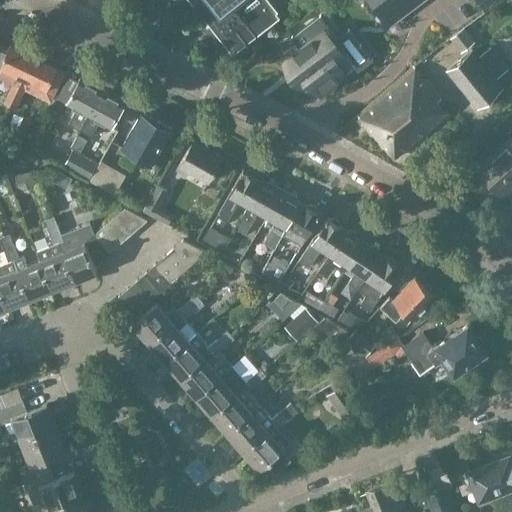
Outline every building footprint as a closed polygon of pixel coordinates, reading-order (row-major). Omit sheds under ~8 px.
[(188,0),(216,34),(231,53),(278,16),(265,0),(188,0)] [(368,0),(387,25),(419,0),(368,0)] [(298,46),(283,56),(306,86),(313,80),(321,92),(341,76),(358,64),(337,37),(320,14),(290,36),(298,46)] [(0,77),(11,83),(8,90),(20,96),(24,88),(25,86),(18,83),(22,76),(33,52),(27,49),(10,41),(8,46),(0,42),(0,77)] [(477,108),(503,87),(472,48),(446,69),(477,108)] [(22,76),(18,83),(25,86),(24,88),(51,101),(66,69),(56,64),(56,63),(33,52),(22,76)] [(355,113),(356,115),(393,158),(446,112),(436,100),(439,97),(411,65),(355,113)] [(57,97),(75,107),(88,114),(102,88),(80,76),(77,81),(69,77),(57,97)] [(88,114),(99,120),(110,126),(124,100),(102,88),(88,114)] [(8,90),(3,100),(15,106),(20,96),(8,90)] [(67,123),(80,130),(88,114),(75,107),(67,123)] [(141,110),(120,147),(151,164),(171,128),(141,110)] [(88,114),(80,130),(91,135),(99,120),(88,114)] [(77,132),(70,146),(78,151),(86,136),(77,132)] [(501,194),(511,184),(511,135),(477,167),(501,194)] [(208,181),(222,156),(192,139),(175,168),(186,174),(189,170),(208,181)] [(88,177),(96,163),(72,149),(64,163),(88,177)] [(2,160),(2,167),(2,168),(25,168),(25,159),(2,160)] [(100,160),(89,179),(89,180),(114,194),(125,174),(100,160)] [(239,198),(247,203),(261,179),(242,169),(214,219),(222,224),(225,218),(227,219),(239,198)] [(15,172),(15,185),(22,185),(24,190),(36,185),(30,171),(15,172)] [(261,179),(247,203),(234,227),(244,233),(258,209),(266,214),(280,190),(261,179)] [(156,212),(168,191),(156,184),(144,205),(156,212)] [(273,246),(285,224),(299,201),(280,190),(266,214),(275,219),(263,240),(273,246)] [(299,201),(285,224),(295,230),(288,243),(298,249),(319,212),(299,201)] [(125,207),(116,214),(131,233),(148,219),(125,207)] [(116,214),(105,223),(120,241),(131,233),(116,214)] [(48,217),(43,219),(47,230),(53,227),(58,225),(54,215),(48,217)] [(322,247),(330,252),(345,229),(327,217),(299,260),(309,266),(322,247)] [(96,269),(93,262),(84,239),(95,230),(91,221),(61,233),(63,238),(58,240),(73,278),(95,270),(96,269)] [(105,223),(95,230),(109,250),(120,241),(105,223)] [(210,224),(202,238),(210,242),(218,228),(210,224)] [(35,249),(39,257),(51,287),(73,278),(58,240),(63,238),(58,225),(53,227),(47,230),(53,242),(35,249)] [(340,259),(348,264),(363,242),(345,229),(330,252),(317,271),(327,278),(340,259)] [(109,250),(95,230),(84,239),(99,258),(109,250)] [(0,236),(0,239),(3,248),(8,245),(13,243),(9,233),(4,235),(0,236)] [(183,239),(173,247),(188,265),(205,251),(183,239)] [(363,242),(348,264),(356,270),(348,282),(357,289),(381,253),(363,242)] [(0,263),(0,288),(7,305),(29,296),(14,258),(19,256),(13,243),(8,245),(3,248),(8,260),(0,263)] [(173,247),(164,255),(179,273),(188,265),(173,247)] [(399,265),(381,253),(357,289),(366,294),(360,303),(370,310),(399,265)] [(14,258),(29,296),(51,287),(39,257),(26,262),(23,254),(19,256),(14,258)] [(169,281),(179,273),(164,255),(154,263),(169,281)] [(270,259),(264,271),(278,279),(288,260),(281,257),(277,263),(270,259)] [(154,263),(145,270),(160,289),(169,281),(154,263)] [(151,297),(160,289),(145,270),(136,278),(151,297)] [(380,304),(380,305),(392,315),(400,306),(413,318),(434,294),(414,276),(393,298),(389,294),(380,304)] [(136,278),(127,286),(142,304),(151,297),(136,278)] [(133,312),(142,304),(127,286),(117,294),(133,312)] [(186,300),(194,308),(203,300),(196,292),(186,300)] [(299,299),(278,320),(293,334),(313,313),(299,299)] [(148,340),(173,319),(157,300),(132,321),(148,340)] [(184,317),(194,308),(186,300),(177,308),(184,317)] [(148,340),(164,358),(195,331),(179,313),(173,319),(148,340)] [(454,371),(484,350),(466,324),(453,332),(452,330),(431,345),(421,331),(401,345),(419,372),(443,355),(454,371)] [(227,328),(218,337),(225,345),(234,337),(227,328)] [(195,331),(164,358),(179,376),(210,350),(204,343),(205,342),(195,331)] [(225,345),(218,337),(208,345),(215,353),(225,345)] [(214,354),(210,350),(179,376),(195,394),(231,364),(219,350),(214,354)] [(370,354),(356,363),(359,367),(373,358),(370,354)] [(359,367),(350,372),(374,410),(397,395),(373,358),(359,367)] [(244,378),(231,364),(195,394),(210,413),(242,386),(243,385),(240,381),(244,378)] [(249,373),(256,380),(265,372),(259,365),(249,373)] [(247,389),(256,380),(249,373),(244,378),(240,381),(243,385),(247,389)] [(342,419),(359,407),(343,382),(325,394),(342,419)] [(210,413),(226,431),(258,404),(242,386),(210,413)] [(13,442),(19,440),(56,425),(46,402),(26,410),(22,399),(0,407),(0,420),(0,421),(11,417),(16,430),(9,433),(13,442)] [(281,410),(288,417),(297,409),(290,402),(281,410)] [(242,449),(267,428),(273,422),(258,404),(226,431),(242,449)] [(278,426),(288,417),(281,410),(272,418),(278,426)] [(18,468),(22,479),(50,468),(45,457),(65,449),(56,425),(19,440),(29,464),(18,468)] [(267,428),(242,449),(258,468),(283,446),(267,428)] [(492,491),(511,483),(511,463),(510,464),(507,457),(467,473),(479,500),(493,494),(492,491)] [(35,511),(39,511),(83,494),(74,471),(54,479),(50,468),(22,479),(35,511)] [(425,511),(424,509),(416,511),(403,511),(390,480),(366,490),(372,504),(361,509),(362,511),(425,511)] [(90,511),(83,494),(39,511),(90,511)]
